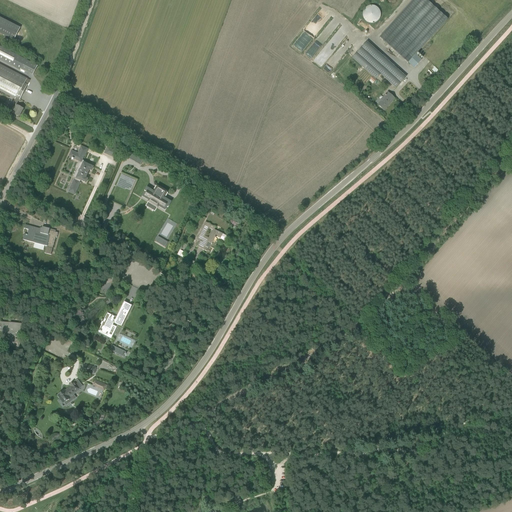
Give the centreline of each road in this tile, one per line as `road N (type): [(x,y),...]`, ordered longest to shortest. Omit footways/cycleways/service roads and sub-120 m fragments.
road 1 (tertiary): [(0,492),(133,431),(162,409),(207,356),(271,248),(398,135),(511,12)]
road 2 (track): [(195,423),(362,325),(511,155)]
road 3 (track): [(511,404),(422,448),(262,453)]
road 4 (unclassified): [(0,199),(59,84),(90,0)]
road 5 (track): [(40,352),(0,482)]
road 6 (track): [(148,435),(195,423),(216,450),(262,453)]
